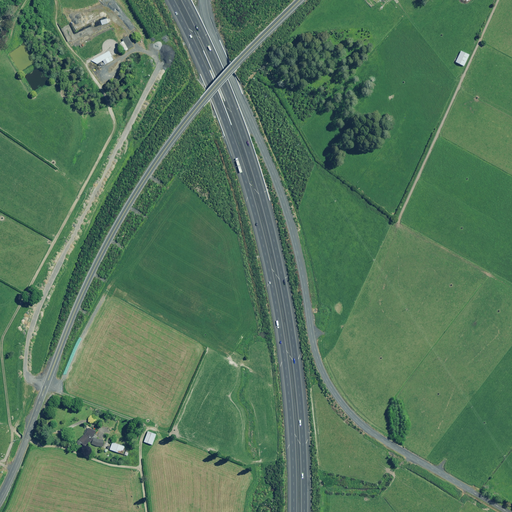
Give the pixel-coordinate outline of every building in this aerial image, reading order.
[(134,46),(128,36),(122,39),(124,41),(120,44),(124,52),(134,46)] [(110,51),(92,60),(97,64),(104,61),(105,64),(114,59),(110,51)] [(469,55),(461,51),(456,62),(464,66),(469,55)] [(80,445),(82,443),(85,446),(89,441),(92,444),(103,447),(104,441),(93,438),(95,431),(88,428),(86,434),(79,441),(78,442),(80,445)] [(156,434),(148,431),(144,442),(152,445),(156,434)] [(125,447),(112,442),(110,450),(122,454),(125,447)]
